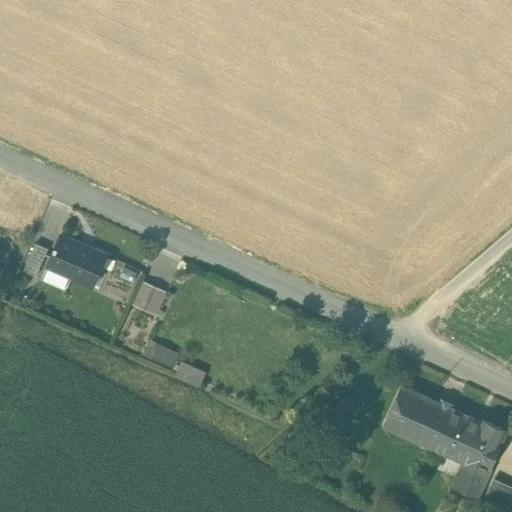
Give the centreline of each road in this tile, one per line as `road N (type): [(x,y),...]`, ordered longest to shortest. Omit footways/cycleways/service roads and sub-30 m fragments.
road 1 (unclassified): [(398,337),(0,159)]
road 2 (unclassified): [(398,337),(511,235)]
road 3 (unclassified): [(511,389),(398,337)]
